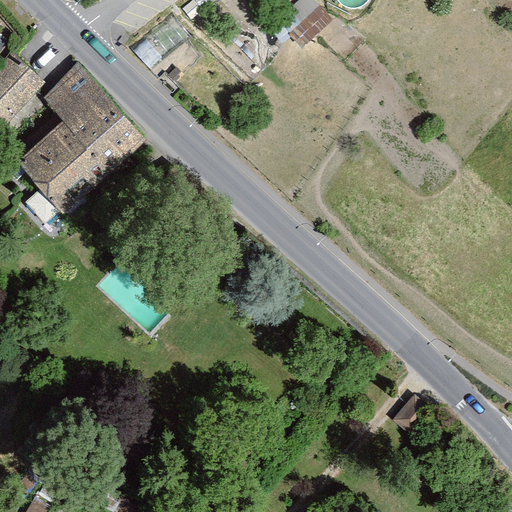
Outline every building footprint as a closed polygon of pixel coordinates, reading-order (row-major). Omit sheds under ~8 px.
[(296,0),(270,23),(285,40),(294,32),(304,44),(334,18),(318,0),(296,0)] [(9,63),(0,74),(0,139),(47,86),(9,63)] [(64,123),(21,170),(68,218),(146,144),(77,66),(46,103),(64,123)] [(232,224),(177,174),(159,194),(214,244),(232,224)] [(441,419),(415,396),(392,423),(418,446),(441,419)] [(120,511),(132,511),(137,505),(113,490),(105,503),(120,511)] [(54,511),(33,499),(25,511),(54,511)]
